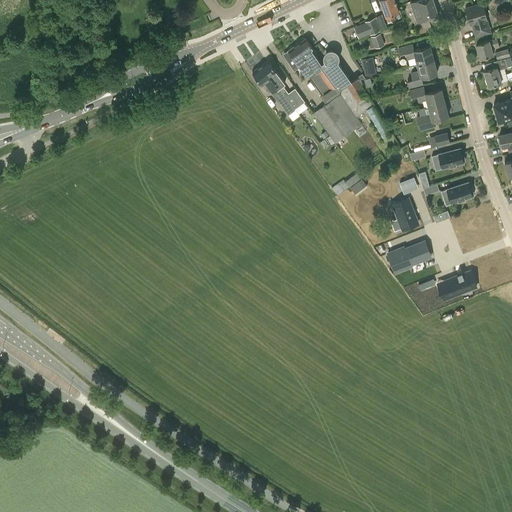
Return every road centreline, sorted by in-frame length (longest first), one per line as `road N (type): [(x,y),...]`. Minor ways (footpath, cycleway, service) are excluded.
road 1 (residential): [(511,235),(478,145),(440,0)]
road 2 (primary): [(186,474),(0,328)]
road 3 (primary): [(0,352),(186,474)]
road 4 (secondary): [(166,65),(301,0)]
